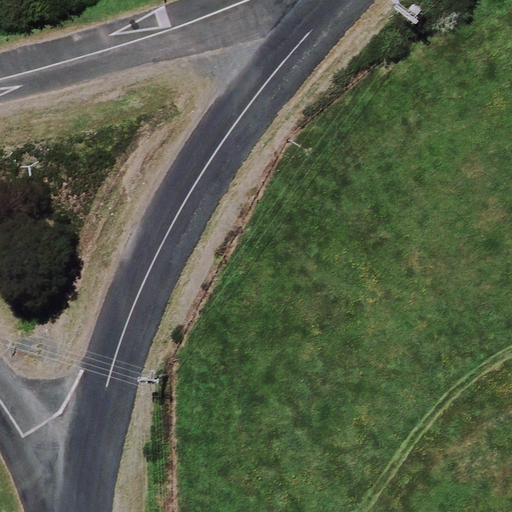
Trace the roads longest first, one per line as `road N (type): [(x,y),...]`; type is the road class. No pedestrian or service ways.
road 1 (unclassified): [(82,511),(103,397),(161,243),(248,103),(341,0)]
road 2 (unclassified): [(0,80),(250,0)]
road 3 (tertiary): [(78,511),(0,402)]
